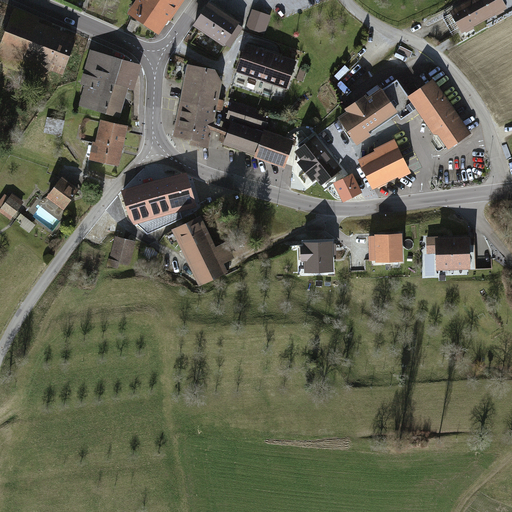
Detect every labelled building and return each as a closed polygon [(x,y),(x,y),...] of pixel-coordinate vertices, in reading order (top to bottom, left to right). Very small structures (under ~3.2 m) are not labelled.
[(137,0),(130,11),(158,31),(179,0),(137,0)] [(472,0),(451,12),(462,31),(484,19),(472,0)] [(501,0),(472,0),(484,19),(505,7),(501,0)] [(210,3),(197,22),(231,45),(244,26),(210,3)] [(270,15),(254,9),(248,26),(264,32),(270,15)] [(45,72),(47,67),(61,72),(75,37),(13,13),(0,44),(0,61),(3,63),(6,57),(45,72)] [(246,44),(238,70),(263,78),(271,52),(246,44)] [(87,84),(81,106),(119,117),(134,64),(91,52),(82,83),(87,84)] [(271,52),(263,78),(288,86),(296,60),(271,52)] [(188,64),(181,100),(216,107),(223,109),(225,99),(218,98),(222,81),(214,69),(188,64)] [(301,68),(297,79),(303,81),(307,70),(301,68)] [(432,80),(408,97),(396,79),(381,89),(397,112),(401,118),(416,108),(445,149),(469,132),(432,80)] [(397,112),(381,89),(339,118),(355,141),(397,112)] [(181,100),(175,133),(192,136),(191,143),(208,146),(212,128),(213,122),(216,107),(181,100)] [(233,102),(228,115),(266,127),(269,117),(254,112),(255,109),(233,102)] [(65,120),(47,116),(44,132),(62,136),(65,120)] [(103,121),(94,160),(119,165),(127,126),(103,121)] [(230,129),(213,122),(212,128),(228,134),(225,142),(286,164),(293,142),(233,121),(230,129)] [(308,137),(298,144),(302,150),(300,152),(306,160),(302,162),(314,177),(317,175),(323,182),(340,170),(316,140),(312,143),(308,137)] [(377,150),(360,159),(374,186),(399,174),(400,176),(410,170),(394,139),(376,148),(377,150)] [(186,174),(125,191),(132,216),(135,223),(195,205),(186,174)] [(344,201),(361,193),(352,175),(336,182),(340,192),(344,201)] [(63,177),(48,197),(63,208),(77,188),(63,177)] [(10,200),(4,209),(18,218),(24,209),(10,200)] [(31,231),(37,223),(23,212),(17,220),(31,231)] [(199,216),(173,229),(200,283),(225,271),(221,262),(232,256),(226,242),(215,248),(199,216)] [(401,261),(400,234),(376,235),(377,262),(401,261)] [(468,238),(437,239),(437,237),(427,237),(428,246),(437,246),(438,268),(469,267),(468,238)] [(136,243),(116,238),(111,260),(130,265),(136,243)] [(333,241),(304,242),(306,272),(334,271),(333,241)]
